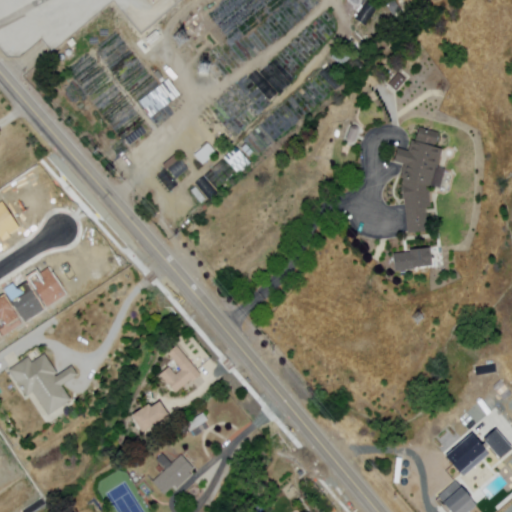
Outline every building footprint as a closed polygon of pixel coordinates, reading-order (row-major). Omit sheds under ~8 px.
[(370,1),(378,7),(364,28),(356,22),(370,1)] [(400,72),(409,79),(398,92),(389,85),(400,72)] [(137,102),(150,118),(163,108),(150,91),(137,102)] [(402,183),(403,182),(403,180),(400,180),(404,166),(392,162),(396,149),(409,153),(412,142),(415,143),(420,128),(444,135),(439,150),(443,151),(438,169),(446,171),(439,192),(429,189),(430,209),(425,209),(427,233),(407,235),(404,200),(401,201),(400,190),(403,190),(402,184),(402,183)] [(196,155),(211,144),(219,154),(204,166),(196,155)] [(239,148),(254,164),(243,176),(227,160),(239,148)] [(180,156),(165,168),(177,183),(192,170),(180,156)] [(207,178),(225,161),(237,174),(220,191),(207,178)] [(206,179),(222,196),(214,204),(198,187),(206,179)] [(196,197),(200,201),(203,197),(207,200),(213,193),(199,180),(192,188),(199,194),(196,197)] [(88,262),(100,251),(81,231),(70,242),(88,262)] [(0,249),(0,259),(8,255),(4,248),(0,249)] [(396,269),(395,253),(432,248),(434,264),(396,269)] [(59,264),(48,252),(29,269),(40,281),(59,264)] [(174,346),(198,375),(189,382),(187,380),(172,393),(157,375),(166,367),(173,375),(178,370),(165,354),(174,346)] [(24,357),(2,372),(20,399),(29,393),(44,415),(69,399),(60,386),(76,374),(71,366),(51,378),(49,375),(54,371),(42,353),(28,363),(24,357)] [(156,402),(165,416),(139,433),(128,416),(145,405),(147,408),(156,402)] [(206,421),(184,435),(180,428),(202,414),(206,421)] [(161,454),(153,460),(162,472),(148,484),(160,498),(172,488),(175,491),(190,478),(186,473),(191,469),(180,456),(170,465),(161,454)]
